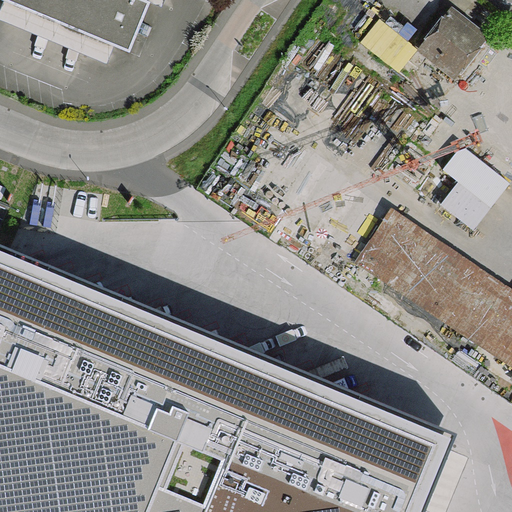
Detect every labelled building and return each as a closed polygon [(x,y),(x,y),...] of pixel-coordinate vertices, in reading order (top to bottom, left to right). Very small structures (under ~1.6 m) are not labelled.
[(149,0),(4,0),(129,51),(149,0)] [(493,54),(452,24),(419,68),(460,98),(493,54)] [(509,199),(460,160),(440,184),(457,197),(440,218),(473,245),(509,199)] [(511,299),(391,221),(349,286),(511,391),(511,299)] [(428,511),(458,437),(0,249),(0,511),(428,511)]
